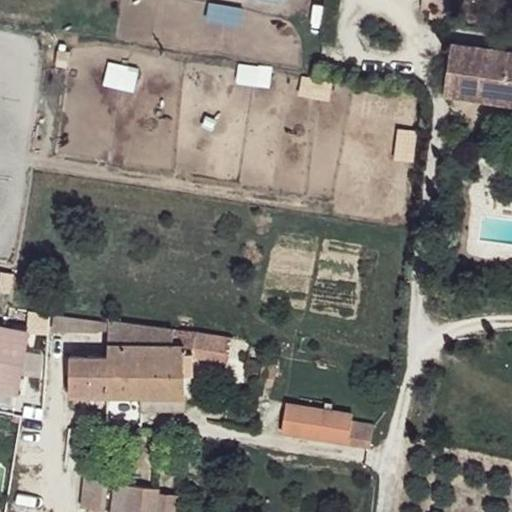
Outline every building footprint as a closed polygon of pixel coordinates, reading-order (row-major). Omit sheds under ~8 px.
[(511,50),(454,42),(447,93),(511,102),(511,50)] [(75,50),(61,50),(59,69),(72,69),(75,50)] [(113,319),(58,316),(58,338),(113,343),(113,319)] [(229,339),(127,326),(126,320),(113,319),(113,343),(112,356),(75,353),(73,394),(188,398),(190,358),(226,358),(229,339)] [(32,329),(0,323),(0,386),(25,391),(32,329)] [(279,378),(266,377),(263,398),(274,400),(279,378)] [(231,388),(216,388),(211,421),(225,425),(231,388)] [(378,424),(291,414),(289,435),(375,446),(378,424)] [(108,463),(87,460),(79,502),(99,507),(108,463)] [(162,485),(116,478),(110,511),(157,511),(161,494),(162,485)] [(181,511),(184,497),(161,494),(157,511),(181,511)]
